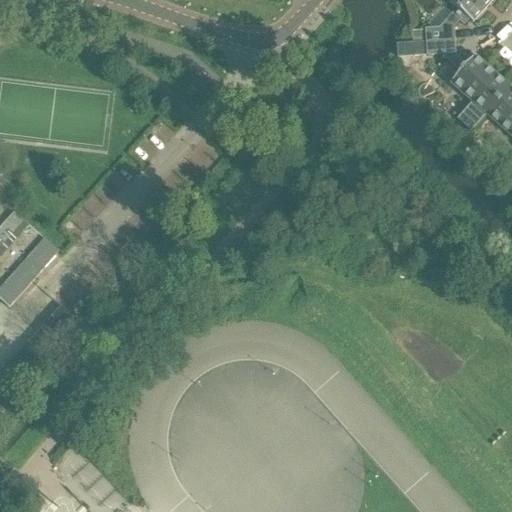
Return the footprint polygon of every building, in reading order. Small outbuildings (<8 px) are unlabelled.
[(473,25),(494,0),(446,0),(446,1),(458,11),(453,16),(465,27),(470,21),(473,25)] [(427,44),(455,42),(454,29),(426,31),(427,44)] [(455,42),(427,44),(428,58),(456,56),(455,42)] [(487,116),(511,89),(475,58),(472,62),(467,57),(456,69),(462,74),(451,85),(472,103),(486,116),(487,116)] [(511,90),(511,89),(487,116),(511,138),(511,90)] [(406,105),(414,112),(416,110),(420,105),(413,98),(409,102),(406,105)] [(471,134),(486,116),(472,103),(457,120),(470,132),(470,133),(471,134)] [(0,300),(10,309),(59,254),(29,227),(3,205),(15,190),(0,176),(0,300)] [(311,218),(305,212),(301,217),(307,222),(311,218)] [(34,383),(83,329),(63,311),(14,366),(27,377),(34,383)] [(9,361),(0,372),(0,385),(11,394),(27,377),(14,366),(9,361)] [(0,410),(13,396),(11,394),(0,385),(0,410)]
